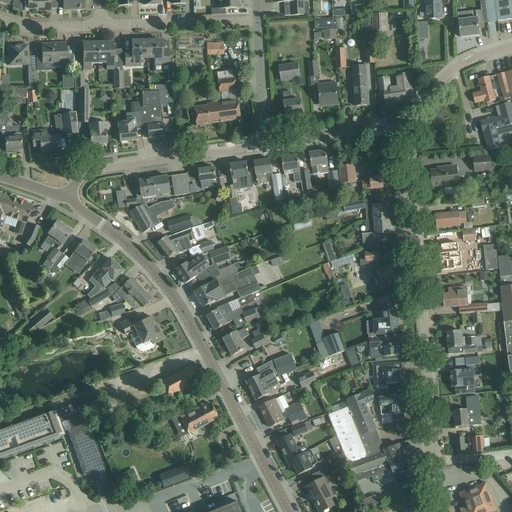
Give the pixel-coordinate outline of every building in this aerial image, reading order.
[(14,0),(13,5),(14,6),(14,8),(22,11),(21,0),(14,0)] [(27,0),(28,9),(40,8),(40,10),(50,10),(49,0),(27,0)] [(58,0),(58,3),(63,3),(63,10),(77,9),(81,9),(84,9),(83,0),(58,0)] [(217,0),(218,8),(211,9),(211,15),(225,15),(225,9),(238,8),(237,0),(217,0)] [(276,0),(276,2),(291,2),(291,8),(285,9),(285,16),(304,15),(304,8),(303,1),(303,0),(276,0)] [(413,0),(403,0),(404,8),(413,8),(413,0)] [(440,0),(424,0),(425,9),(426,19),(442,18),(441,8),(440,0)] [(511,0),(484,0),(488,22),(511,19),(511,0)] [(482,10),(458,13),(459,20),(460,28),(461,38),(479,35),(478,25),(478,24),(483,23),(482,13),(482,10)] [(372,20),(363,20),(363,32),(389,31),(388,13),(371,14),(372,20)] [(335,19),(321,19),(322,29),(335,28),(335,19)] [(336,29),(323,30),(324,40),(336,40),(336,29)] [(161,40),(146,41),(147,58),(154,58),(155,65),(169,65),(169,50),(162,50),(161,40)] [(132,51),(125,51),(125,61),(125,66),(140,66),(139,58),(147,58),(146,41),(131,41),(132,51)] [(112,42),(97,43),(98,63),(106,63),(106,70),(113,70),(113,52),(112,42)] [(97,43),(82,43),(83,53),(83,71),(90,70),(90,64),(98,63),(97,43)] [(224,43),(207,44),(207,54),(224,54),(224,43)] [(42,56),(36,56),(36,67),(36,71),(51,70),(51,64),(66,64),(66,54),(66,48),(65,44),(58,44),(41,44),(42,54),(42,56)] [(28,45),(8,46),(9,66),(29,65),(28,55),(28,45)] [(345,48),(336,49),(337,68),(346,68),(345,48)] [(374,50),(366,50),(366,63),(374,63),(374,50)] [(316,62),(309,63),(310,76),(317,75),(316,62)] [(298,63),(279,66),(281,81),(300,78),(298,63)] [(359,66),(352,67),(354,88),(354,96),(355,106),(362,106),(369,105),(368,87),(370,87),(369,77),(369,66),(359,66)] [(36,67),(28,67),(28,83),(37,83),(36,71),(36,67)] [(511,70),(497,75),(502,95),(503,99),(511,97),(511,70)] [(122,71),(113,72),(114,89),(123,89),(123,77),(122,71)] [(83,73),(74,73),(75,88),(84,88),(83,73)] [(396,88),(384,89),(385,94),(386,104),(407,101),(406,95),(413,94),(411,74),(401,75),(395,76),(396,88)] [(481,92),(473,94),(476,103),(484,101),(484,103),(494,100),(495,100),(489,77),(478,80),(481,92)] [(235,78),(218,81),(220,92),(235,89),(235,88),(237,88),(235,78)] [(328,86),(318,87),(319,94),(320,104),(332,103),(332,106),(338,105),(337,95),(336,87),(336,83),(328,84),(328,86)] [(12,88),(12,96),(20,96),(20,104),(26,104),(27,89),(12,88)] [(79,95),(78,122),(89,123),(89,96),(89,89),(86,89),(79,89),(79,95)] [(156,90),(139,90),(139,102),(140,113),(141,124),(146,124),(148,138),(165,136),(163,126),(163,125),(161,107),(167,106),(169,118),(175,118),(174,105),(172,90),(171,90),(156,90)] [(36,91),(28,91),(29,103),(37,103),(36,95),(36,91)] [(290,91),(283,92),(284,102),(286,116),(302,113),(301,103),(300,99),(292,101),(290,91)] [(228,101),(216,102),(220,122),(241,119),(238,100),(228,101)] [(208,106),(194,108),(197,126),(220,122),(216,102),(208,104),(208,106)] [(499,117),(481,122),(483,131),(484,131),(489,150),(500,147),(498,135),(511,131),(511,110),(510,103),(499,106),(496,107),(499,117)] [(0,105),(0,125),(5,126),(5,130),(5,136),(5,137),(4,137),(6,151),(7,151),(7,153),(14,153),(13,150),(21,150),(20,136),(19,136),(19,126),(13,126),(12,125),(11,122),(10,121),(7,120),(7,111),(7,106),(0,105)] [(75,112),(61,114),(64,134),(78,132),(75,112)] [(127,119),(115,120),(117,135),(119,135),(119,142),(136,140),(135,128),(142,127),(141,124),(140,113),(133,113),(131,113),(126,114),(127,119)] [(107,123),(89,125),(90,131),(89,131),(90,135),(91,145),(106,144),(105,130),(108,130),(107,123)] [(47,129),(30,131),(31,137),(33,147),(39,146),(40,152),(60,150),(59,140),(58,135),(48,136),(47,129)] [(326,151),(310,153),(311,163),(312,166),(313,166),(314,174),(321,173),(321,172),(329,171),(327,161),(326,151)] [(297,155),(282,158),(283,168),(284,175),(294,173),(295,183),(302,182),(303,187),(303,191),(311,190),(310,186),(310,181),(308,170),(300,172),(299,169),(299,165),(297,155)] [(489,156),(473,158),(475,171),(491,170),(489,156)] [(270,159),(254,161),(256,171),(257,178),(258,184),(269,182),(268,174),(272,173),(271,169),(270,159)] [(247,162),(230,165),(232,175),(233,186),(234,186),(235,189),(252,187),(251,175),(249,176),(248,172),(247,162)] [(354,165),(339,166),(340,176),(341,183),(346,183),(356,182),(354,165)] [(443,170),(431,171),(433,189),(443,188),(444,187),(445,195),(460,193),(457,166),(456,166),(442,168),(443,170)] [(215,167),(199,170),(200,180),(201,181),(202,189),(217,186),(218,190),(225,189),(225,188),(223,178),(216,179),(215,167)] [(187,173),(172,176),(173,186),(174,196),(190,194),(189,184),(187,173)] [(337,173),(329,174),(330,185),(331,185),(331,189),(339,188),(337,173)] [(280,175),(272,176),(276,202),(276,201),(277,206),(284,205),(280,175)] [(370,181),(362,181),(362,189),(377,188),(387,187),(386,175),(376,176),(370,177),(370,181)] [(168,176),(154,179),(156,195),(170,192),(169,187),(168,177),(169,177),(169,176),(168,176)] [(138,189),(136,191),(136,196),(138,197),(139,198),(142,197),(143,204),(153,202),(157,202),(156,195),(154,179),(140,181),(140,184),(141,188),(138,189)] [(233,186),(227,187),(229,199),(230,199),(236,198),(235,189),(234,186),(233,186)] [(116,207),(124,207),(123,189),(115,190),(116,207)] [(217,192),(213,199),(220,202),(223,195),(217,192)] [(0,231),(3,223),(5,216),(8,208),(6,207),(9,198),(0,194),(0,231)] [(484,197),(472,199),(473,208),(485,206),(484,197)] [(5,216),(3,223),(15,228),(13,233),(21,235),(25,223),(26,223),(29,215),(32,206),(9,198),(6,207),(8,208),(5,216)] [(139,207),(131,212),(142,233),(149,229),(150,229),(151,228),(154,226),(160,222),(156,217),(155,214),(163,210),(165,212),(165,213),(175,207),(172,200),(160,202),(160,203),(156,205),(156,204),(150,207),(149,208),(147,204),(144,205),(142,206),(139,207)] [(363,201),(343,204),(344,212),(364,208),(363,201)] [(373,207),(365,207),(366,214),(366,221),(374,220),(390,219),(389,204),(379,205),(373,205),(372,206),(373,207)] [(446,214),(436,215),(437,227),(447,226),(459,225),(459,224),(466,223),(465,215),(465,212),(460,212),(446,214)] [(190,216),(168,223),(171,232),(192,226),(193,228),(199,226),(198,221),(192,222),(190,216)] [(363,235),(364,244),(366,244),(376,243),(376,237),(384,236),(383,234),(391,233),(390,219),(374,220),(366,221),(367,234),(363,234),(363,235)] [(305,221),(293,225),(294,227),(295,231),(312,225),(310,220),(305,221)] [(49,236),(44,242),(51,246),(53,242),(60,247),(63,243),(65,240),(71,232),(56,222),(53,227),(52,227),(51,228),(48,233),(49,234),(48,235),(49,236)] [(213,222),(201,226),(203,231),(214,226),(213,222)] [(26,236),(22,242),(29,248),(33,242),(40,227),(32,224),(30,229),(26,236)] [(165,238),(157,244),(168,258),(176,252),(179,250),(189,246),(187,243),(190,242),(196,240),(197,239),(193,229),(192,229),(168,238),(167,236),(165,238)] [(475,230),(463,231),(464,241),(476,240),(475,230)] [(448,253),(439,254),(441,271),(451,270),(452,270),(453,275),(460,274),(460,269),(454,269),(452,250),(462,249),(461,236),(456,236),(446,237),(448,253)] [(74,251),(69,259),(75,263),(83,268),(88,261),(90,257),(96,249),(82,240),(76,248),(74,251)] [(211,240),(200,244),(200,245),(203,254),(215,250),(211,240)] [(330,242),(323,244),(330,262),(336,260),(330,242)] [(192,248),(189,249),(189,250),(192,258),(203,254),(200,245),(192,248)] [(43,264),(42,266),(47,271),(49,269),(61,253),(55,248),(46,259),(47,259),(43,264)] [(227,248),(209,254),(213,266),(231,259),(227,248)] [(380,252),(365,253),(365,262),(371,261),(371,270),(372,276),(379,276),(380,281),(380,289),(389,288),(388,284),(395,284),(393,266),(383,267),(379,268),(379,260),(381,260),(380,252)] [(61,253),(49,269),(55,274),(67,258),(61,253)] [(187,262),(176,270),(186,284),(196,277),(206,270),(210,267),(203,255),(189,264),(188,264),(187,262)] [(287,255),(271,261),(273,266),(289,260),(287,255)] [(508,255),(499,257),(501,278),(511,277),(511,276),(511,256),(508,257),(508,255)] [(336,260),(331,262),(333,269),(346,264),(343,256),(339,258),(340,259),(336,260)] [(110,258),(91,277),(92,278),(91,280),(92,281),(96,285),(97,285),(98,284),(104,289),(111,281),(112,282),(114,281),(113,280),(123,270),(110,258)] [(330,262),(323,265),(326,275),(328,275),(332,286),(338,284),(330,262)] [(217,281),(195,293),(203,307),(216,300),(217,301),(224,297),(237,291),(240,298),(240,299),(267,288),(266,286),(260,288),(255,276),(251,268),(251,267),(246,270),(244,270),(238,273),(220,281),(218,282),(217,281)] [(123,285),(116,292),(126,303),(140,289),(130,278),(123,285)] [(77,280),(73,284),(77,288),(81,284),(77,280)] [(347,284),(338,286),(342,299),(350,297),(347,284)] [(511,285),(511,286),(502,287),(505,322),(511,321),(511,285)] [(444,299),(441,299),(442,305),(444,305),(444,308),(459,306),(461,306),(469,305),(467,286),(459,287),(449,288),(449,294),(443,295),(444,299)] [(107,289),(87,300),(91,307),(110,295),(107,289)] [(140,289),(126,303),(134,310),(141,308),(143,306),(150,299),(140,289)] [(218,310),(207,316),(215,330),(224,325),(233,320),(237,327),(264,316),(260,307),(255,309),(255,308),(244,313),(237,299),(217,308),(218,310)] [(122,304),(109,308),(110,310),(112,317),(112,318),(125,314),(122,304)] [(487,304),(477,305),(478,313),(480,312),(488,312),(487,304)] [(32,323),(26,328),(31,334),(37,328),(38,330),(53,317),(46,309),(31,321),(32,323)] [(383,320),(375,321),(376,328),(376,334),(395,333),(395,327),(398,327),(396,311),(387,311),(382,312),(383,320)] [(131,318),(120,324),(125,335),(134,330),(136,332),(129,336),(135,347),(137,349),(139,350),(141,351),(142,352),(144,351),(146,351),(154,347),(152,345),(155,343),(164,339),(157,324),(155,325),(151,316),(143,320),(140,314),(131,318)] [(232,334),(223,339),(232,355),(240,351),(240,352),(242,351),(242,350),(245,348),(240,340),(248,336),(244,329),(237,332),(232,334)] [(255,338),(251,341),(255,349),(267,343),(266,341),(271,338),(273,337),(270,331),(268,332),(267,332),(263,334),(260,329),(252,333),(255,338)] [(456,332),(447,332),(448,354),(464,353),(464,354),(474,353),(476,353),(476,347),(475,347),(474,337),(468,338),(468,346),(464,346),(464,345),(464,337),(460,337),(460,331),(456,332)] [(324,342),(316,345),(322,360),(345,351),(339,333),(323,339),(324,342)] [(376,337),(369,338),(370,349),(371,349),(372,358),(384,357),(392,356),(402,355),(402,353),(400,353),(399,345),(399,343),(393,344),(393,342),(397,342),(397,336),(393,336),(393,335),(383,336),(376,337)] [(291,354),(274,361),(274,362),(276,366),(279,377),(282,376),(287,374),(296,370),(291,354)] [(378,364),(373,365),(374,380),(375,387),(387,386),(387,384),(393,384),(403,383),(401,369),(394,370),(394,363),(384,364),(378,364)] [(182,370),(160,382),(169,399),(174,397),(175,398),(178,397),(177,395),(190,389),(189,387),(199,382),(190,366),(182,370)] [(255,377),(246,382),(251,391),(276,378),(279,377),(276,366),(271,369),(272,371),(262,376),(260,374),(255,377)] [(462,370),(450,371),(451,387),(455,387),(456,395),(475,393),(473,370),(462,371),(462,370)] [(313,372),(298,378),(302,388),(320,380),(318,376),(317,377),(317,375),(315,376),(313,372)] [(276,378),(251,391),(256,401),(265,396),(270,393),(287,384),(286,383),(282,376),(279,377),(276,378)] [(371,390),(347,400),(347,401),(350,407),(348,407),(359,436),(367,457),(384,451),(384,450),(376,429),(366,404),(375,401),(371,390)] [(402,390),(379,392),(381,415),(382,415),(391,415),(392,414),(393,420),(404,419),(403,413),(405,413),(404,395),(402,395),(402,390)] [(268,403),(259,407),(269,428),(278,423),(285,420),(289,418),(293,425),(307,418),(300,403),(289,407),(283,396),(275,400),(275,399),(268,403)] [(467,409),(454,410),(455,427),(465,426),(468,426),(481,425),(480,419),(478,396),(473,397),(473,396),(471,396),(471,397),(466,397),(467,409)] [(80,401),(0,430),(0,458),(65,435),(61,423),(66,422),(68,427),(65,428),(83,476),(88,474),(91,483),(96,481),(99,490),(111,486),(80,401)] [(347,401),(339,404),(339,405),(341,410),(348,407),(350,407),(347,401)] [(192,410),(179,417),(183,425),(188,434),(203,426),(218,418),(210,403),(202,408),(200,406),(194,409),(192,410)] [(333,413),(328,415),(337,437),(340,444),(346,458),(356,482),(359,481),(369,477),(371,476),(372,476),(392,469),(394,474),(410,468),(405,456),(404,456),(399,444),(384,450),(384,451),(367,457),(359,436),(348,407),(341,410),(340,410),(333,413)] [(323,417),(313,421),(315,426),(325,423),(323,417)] [(310,421),(291,428),(294,436),(309,431),(308,430),(313,428),(310,421)] [(290,434),(276,441),(287,462),(291,461),(301,455),(290,434)] [(483,435),(469,437),(469,443),(470,453),(485,452),(485,450),(490,450),(490,449),(489,438),(484,439),(483,435)] [(337,437),(329,441),(333,447),(340,444),(337,437)] [(464,437),(456,438),(457,451),(465,451),(464,437)] [(301,455),(291,461),(298,475),(313,468),(312,467),(318,463),(311,449),(301,455)] [(342,450),(326,458),(330,466),(346,458),(342,450)] [(188,465),(159,476),(163,488),(192,478),(188,465)] [(312,484),(306,487),(319,511),(322,511),(329,509),(337,504),(324,479),(334,473),(333,471),(330,466),(307,478),(308,479),(308,478),(312,484)] [(133,469),(124,472),(128,483),(137,479),(133,469)] [(466,511),(497,511),(486,483),(459,493),(466,511)] [(363,499),(367,507),(377,503),(373,494),(363,499)]
